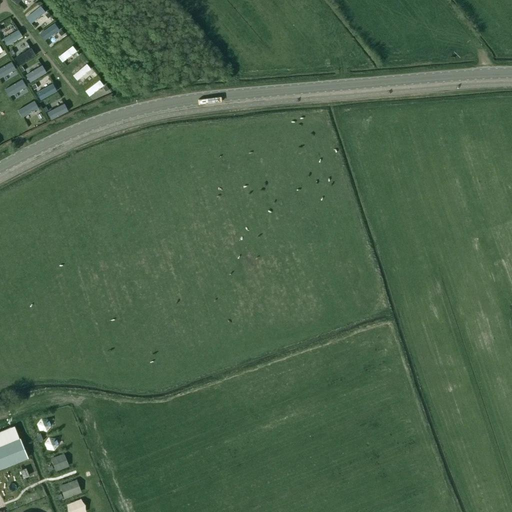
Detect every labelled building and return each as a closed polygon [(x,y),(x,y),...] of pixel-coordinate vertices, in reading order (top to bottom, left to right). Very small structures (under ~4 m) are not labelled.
[(30,24),(45,13),(40,6),(25,18),(30,24)] [(43,41),(59,30),(54,23),(39,34),(43,41)] [(6,46),(22,37),(18,30),(2,39),(6,46)] [(62,63),(76,52),(72,46),(57,57),(62,63)] [(19,66),(35,56),(30,48),(14,58),(19,66)] [(0,78),(15,69),(11,62),(0,68),(0,78)] [(77,81),(90,69),(86,64),(72,76),(77,81)] [(28,82),(45,72),(41,65),(24,75),(28,82)] [(49,76),(40,79),(42,86),(52,83),(49,76)] [(26,87),(21,80),(4,90),(8,97),(26,87)] [(89,97),(103,86),(99,80),(85,92),(89,97)] [(40,101),(56,92),(52,84),(35,93),(40,101)] [(38,109),(34,101),(17,111),(21,118),(38,109)] [(64,104),(46,113),(50,120),(67,112),(64,104)] [(20,439),(0,447),(0,469),(27,458),(20,439)] [(65,468),(65,457),(54,457),(53,468),(65,468)] [(78,477),(60,483),(65,496),(82,490),(78,477)] [(67,502),(70,511),(81,511),(88,509),(83,496),(67,502)]
